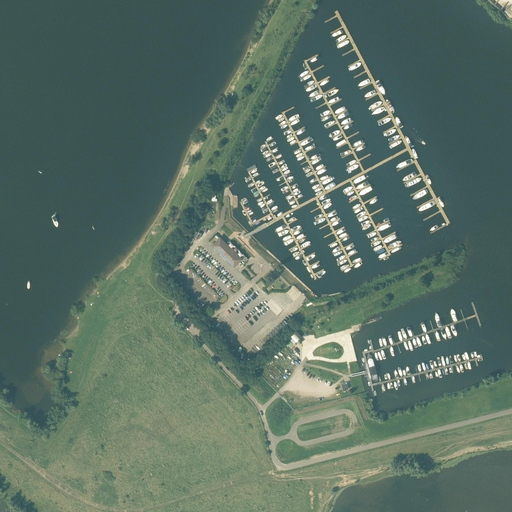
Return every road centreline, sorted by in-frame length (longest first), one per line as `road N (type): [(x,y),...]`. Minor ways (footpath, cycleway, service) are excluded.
road 1 (unclassified): [(173,307),(255,401),(281,468),(511,411)]
road 2 (track): [(171,511),(193,494),(281,468)]
